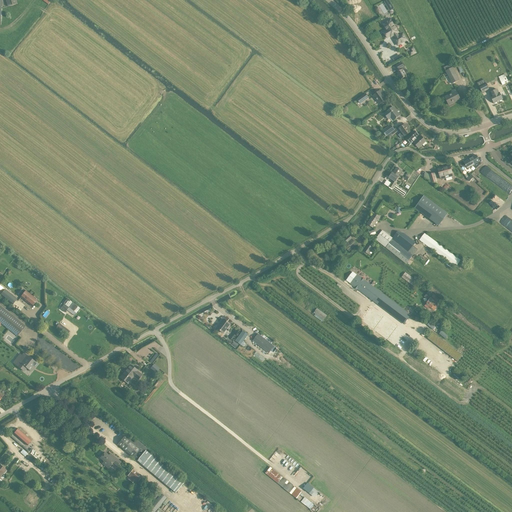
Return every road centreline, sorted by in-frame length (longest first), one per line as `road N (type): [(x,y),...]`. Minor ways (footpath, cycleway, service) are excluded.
road 1 (track): [(0,70),(231,263),(247,296),(511,499)]
road 2 (unclassified): [(0,415),(345,221),(382,168)]
road 3 (tertiary): [(327,0),(426,124),(449,132),(483,126)]
